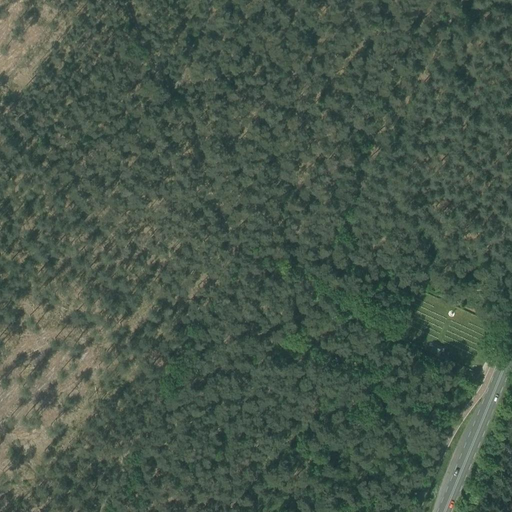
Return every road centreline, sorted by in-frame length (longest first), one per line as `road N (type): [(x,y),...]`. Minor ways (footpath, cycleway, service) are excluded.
road 1 (track): [(101,511),(234,248),(305,273)]
road 2 (track): [(216,0),(163,98),(142,80),(115,77),(0,201)]
road 3 (track): [(305,273),(464,0)]
road 4 (primary): [(443,511),(511,346)]
